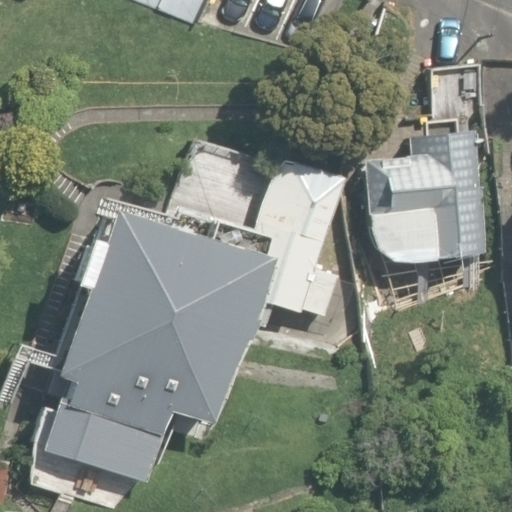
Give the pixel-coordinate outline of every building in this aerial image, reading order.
[(141,0),(192,20),(200,0),(141,0)] [(485,137),(511,137),(511,62),(476,61),(485,137)] [(425,69),(432,137),(467,133),(481,132),(474,64),(425,69)] [(383,262),(404,264),(480,252),(467,133),(432,137),(404,141),(404,155),(356,160),(362,228),(368,250),(383,262)] [(36,449),(143,482),(164,411),(206,424),(238,317),(262,324),(268,304),(295,312),(297,308),(321,315),(334,275),(310,268),(338,178),(270,157),(246,233),(202,219),(196,239),(99,209),(89,242),(79,238),(64,285),(75,288),(49,374),(65,380),(58,403),(51,401),(36,449)]
